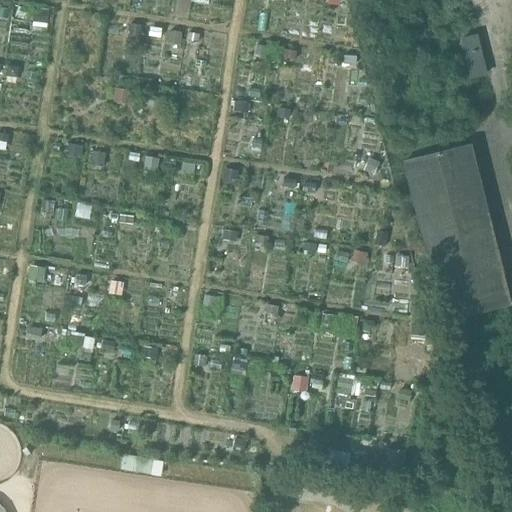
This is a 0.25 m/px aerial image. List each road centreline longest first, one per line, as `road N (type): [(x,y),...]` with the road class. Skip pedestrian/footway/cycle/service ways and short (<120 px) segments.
road 1 (track): [(396,453),(8,385),(4,363),(59,0)]
road 2 (track): [(239,0),(172,416)]
road 3 (track): [(0,256),(408,320)]
road 4 (track): [(0,124),(372,185)]
road 5 (track): [(27,0),(335,49)]
road 6 (unclassified): [(361,511),(270,490),(262,474),(265,432)]
road 7 (track): [(472,0),(511,135)]
